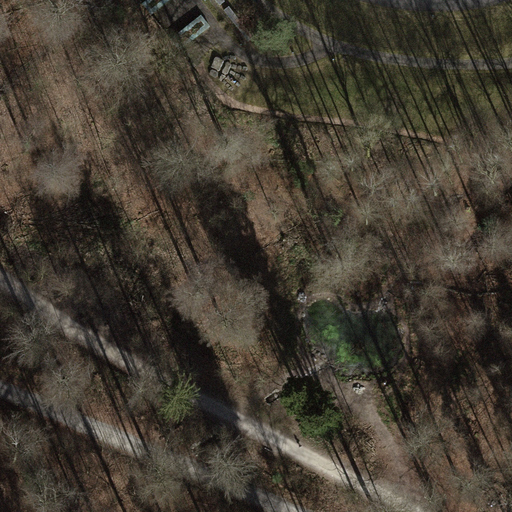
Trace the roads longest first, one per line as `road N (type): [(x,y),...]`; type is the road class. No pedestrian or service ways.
road 1 (track): [(0,270),(243,422),(423,511)]
road 2 (track): [(296,511),(0,390)]
